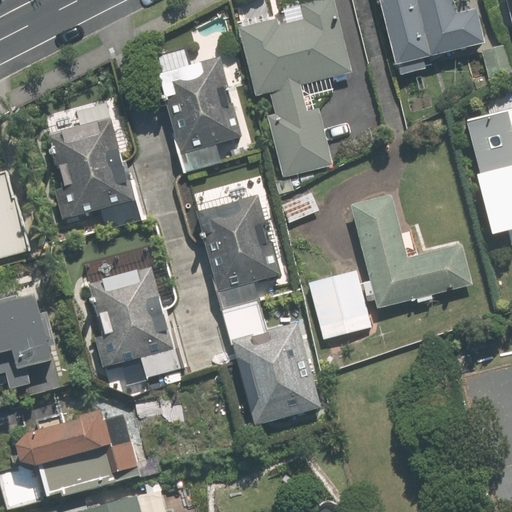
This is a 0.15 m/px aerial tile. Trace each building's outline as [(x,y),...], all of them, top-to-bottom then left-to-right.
[(356,71),(338,0),(307,0),(303,1),(307,18),(282,24),(280,17),(243,26),(260,95),(272,92),(278,113),(271,115),(286,176),(336,164),(322,106),(310,109),(304,84),(356,71)] [(385,0),(401,63),(490,42),(482,6),(461,11),(458,0),(385,0)] [(511,57),(509,45),(484,51),(492,82),(511,72),(511,57)] [(248,135),(224,54),(162,72),(186,153),(248,135)] [(511,108),(469,120),(497,233),(511,230),(511,234),(511,108)] [(144,219),(117,116),(54,133),(75,215),(104,207),(110,228),(144,219)] [(0,258),(35,249),(14,168),(0,171),(0,258)] [(292,222),(322,209),(315,192),(285,204),(292,222)] [(284,274),(263,193),(203,209),(229,306),(264,297),(259,280),(284,274)] [(397,193),(355,203),(381,308),(477,284),(466,241),(412,255),(397,193)] [(184,367),(157,265),(85,284),(106,366),(145,356),(151,375),(184,367)] [(375,327),(360,269),(310,281),(325,339),(375,327)] [(31,365),(59,358),(42,291),(0,301),(0,373),(10,371),(14,388),(36,382),(31,365)] [(284,326),(236,338),(241,356),(258,364),(266,394),(256,411),(259,424),(325,407),(307,338),(289,343),(284,326)] [(202,381),(215,430),(236,425),(223,376),(202,381)] [(40,428),(35,430),(24,441),(28,458),(45,462),(55,499),(144,474),(127,412),(109,417),(106,408),(86,413),(87,415),(69,420),(67,411),(37,419),(40,428)] [(145,482),(148,494),(163,490),(160,478),(145,482)] [(146,511),(141,494),(90,508),(87,497),(51,507),(52,511),(146,511)] [(345,511),(332,496),(312,511),(345,511)]
